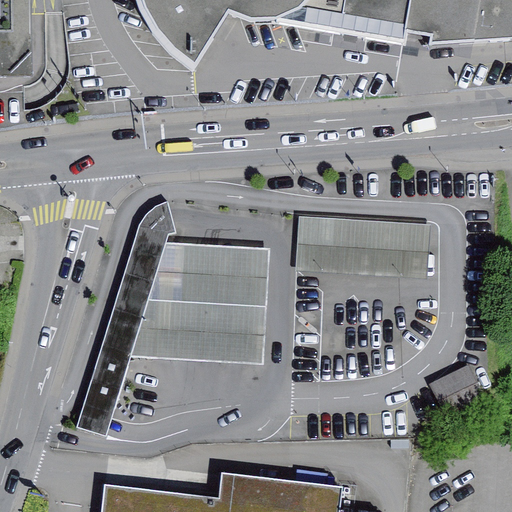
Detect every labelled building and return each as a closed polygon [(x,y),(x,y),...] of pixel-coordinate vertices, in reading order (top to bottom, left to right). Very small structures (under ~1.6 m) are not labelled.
[(31,0),(0,0),(0,76),(32,77),(31,0)] [(511,0),(147,0),(154,17),(178,50),(198,66),(230,14),(254,25),(275,24),(349,36),(405,44),(408,33),(432,37),(431,47),(511,40),(511,0)] [(180,237),(173,209),(161,212),(148,222),(83,435),(113,442),(138,364),(270,369),(275,255),(171,250),(173,241),(180,237)] [(430,227),(301,219),(298,272),(427,280),(430,227)] [(469,367),(430,386),(448,421),(486,402),(469,367)] [(221,501),(106,487),(102,511),(341,511),(345,490),(224,476),(221,501)]
